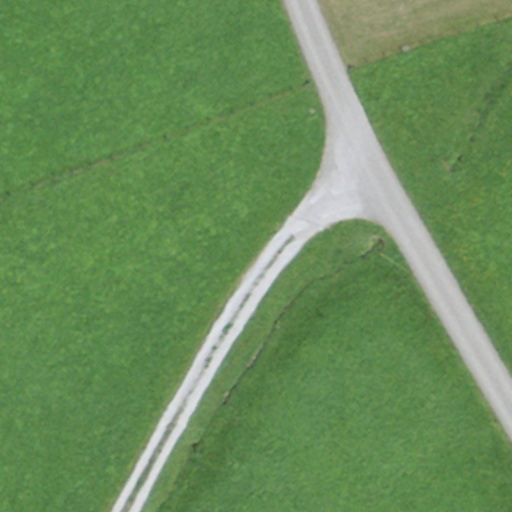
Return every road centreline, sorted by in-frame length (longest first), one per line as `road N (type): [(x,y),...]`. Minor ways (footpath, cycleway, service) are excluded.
road 1 (unclassified): [(301,0),(366,177),(511,412)]
road 2 (track): [(124,511),(235,316),(291,238),(366,177)]
